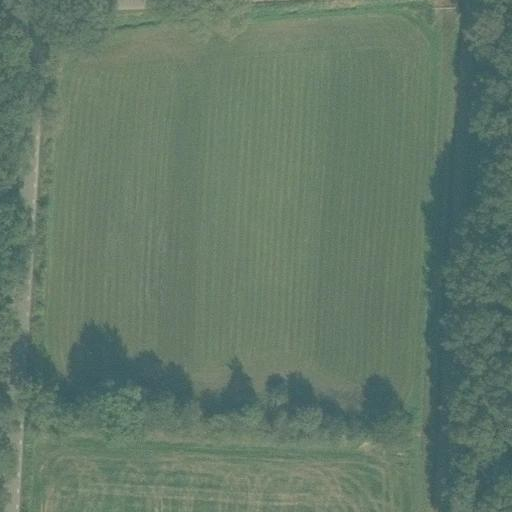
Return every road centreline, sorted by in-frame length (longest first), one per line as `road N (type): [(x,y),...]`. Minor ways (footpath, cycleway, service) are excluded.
road 1 (unclassified): [(8,511),(31,15)]
road 2 (unclassified): [(31,15),(208,0)]
